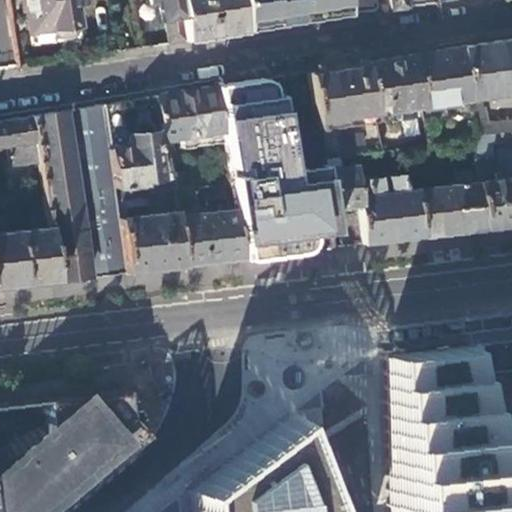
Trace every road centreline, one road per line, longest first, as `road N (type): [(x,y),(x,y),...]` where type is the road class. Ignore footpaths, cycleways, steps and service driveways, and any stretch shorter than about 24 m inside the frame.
road 1 (residential): [(0,92),(511,12)]
road 2 (secondary): [(208,317),(511,280)]
road 3 (residential): [(208,317),(210,381),(198,410),(179,437),(91,511)]
road 4 (secondary): [(0,343),(208,317)]
